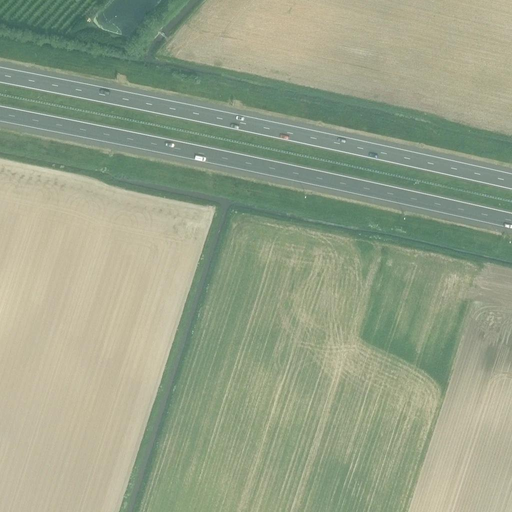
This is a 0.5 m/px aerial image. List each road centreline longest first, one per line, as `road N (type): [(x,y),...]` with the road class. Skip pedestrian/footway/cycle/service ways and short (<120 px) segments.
road 1 (motorway): [(511,183),(0,75)]
road 2 (motorway): [(0,114),(511,222)]
